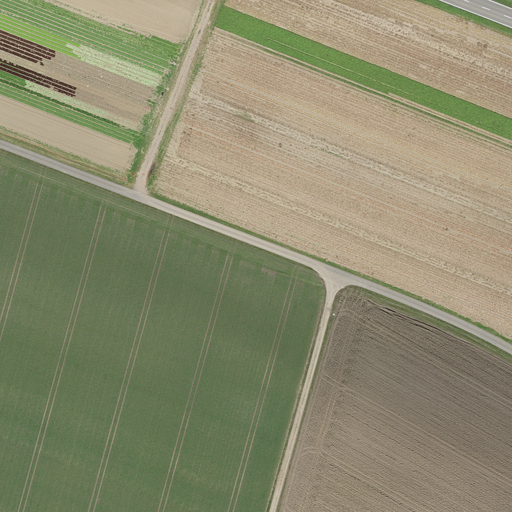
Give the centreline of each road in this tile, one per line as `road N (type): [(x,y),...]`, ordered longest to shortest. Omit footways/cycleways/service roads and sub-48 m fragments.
road 1 (residential): [(511,352),(426,307),(0,146)]
road 2 (track): [(270,511),(336,271)]
